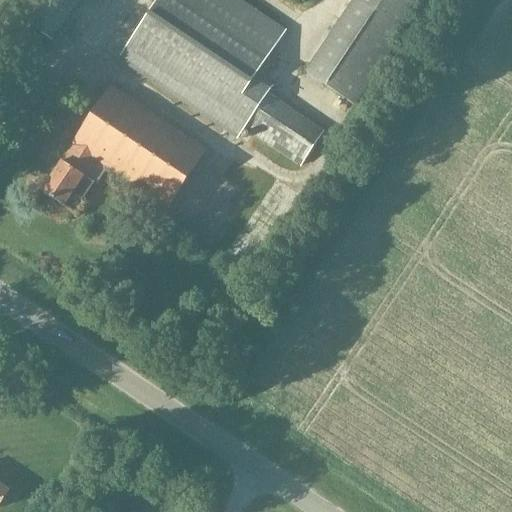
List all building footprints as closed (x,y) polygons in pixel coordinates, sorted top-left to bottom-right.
[(41,0),(25,24),(52,42),(80,0),(41,0)] [(270,89),(254,78),(284,33),(234,0),(157,0),(117,60),(237,140),(244,129),(301,167),(323,133),(266,95),(270,89)] [(352,0),(304,74),(352,105),(420,0),(352,0)] [(112,88),(42,193),(63,207),(72,195),(82,202),(94,183),(84,176),(84,177),(81,175),(92,158),(167,209),(206,151),(112,88)] [(112,496),(118,488),(113,484),(107,493),(112,496)]
